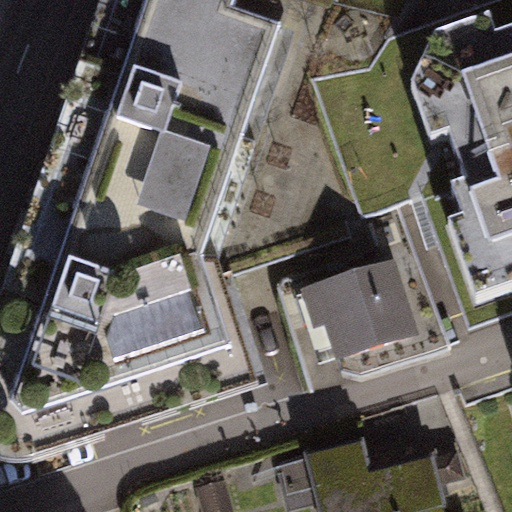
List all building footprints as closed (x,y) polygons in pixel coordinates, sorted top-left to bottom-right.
[(244,3),(235,0),(155,0),(76,234),(205,277),(283,47),(235,30),(244,3)] [(511,5),(361,62),(452,323),(511,302),(511,5)] [(226,363),(205,277),(76,234),(13,422),(27,435),(226,363)] [(396,261),(301,293),(313,334),(325,332),(335,363),(424,338),(396,261)] [(444,511),(447,511),(437,461),(373,480),(365,445),(277,467),(286,501),(322,493),(326,511),(444,511)]
